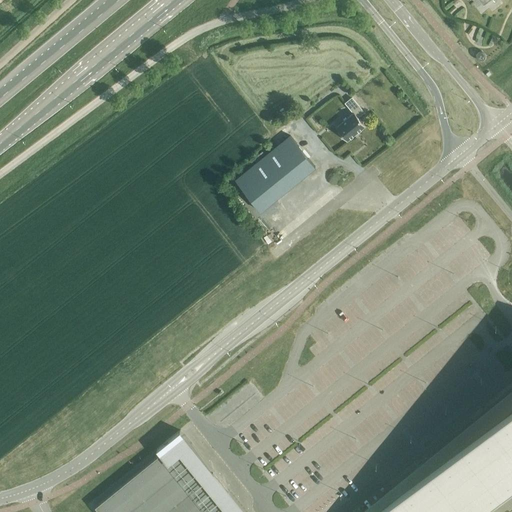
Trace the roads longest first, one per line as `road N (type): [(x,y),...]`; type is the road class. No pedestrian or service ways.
road 1 (unclassified): [(170,387),(461,154)]
road 2 (unclassified): [(0,173),(183,38),(302,0)]
road 3 (primary): [(0,146),(176,0)]
road 4 (unclassified): [(361,0),(434,90),(461,154)]
road 5 (unclassified): [(28,488),(77,465),(170,387)]
road 6 (unclassified): [(497,126),(390,0)]
road 7 (unclassified): [(170,387),(274,511)]
road 8 (primary): [(117,0),(0,98)]
